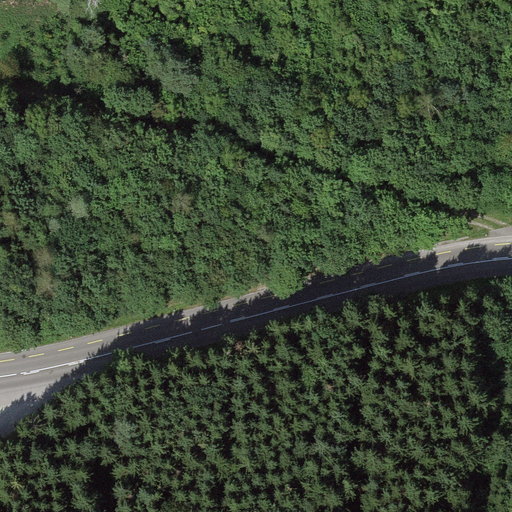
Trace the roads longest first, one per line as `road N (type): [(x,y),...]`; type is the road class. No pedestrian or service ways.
road 1 (track): [(0,93),(511,233)]
road 2 (tertiary): [(511,258),(435,269),(54,371),(0,377)]
